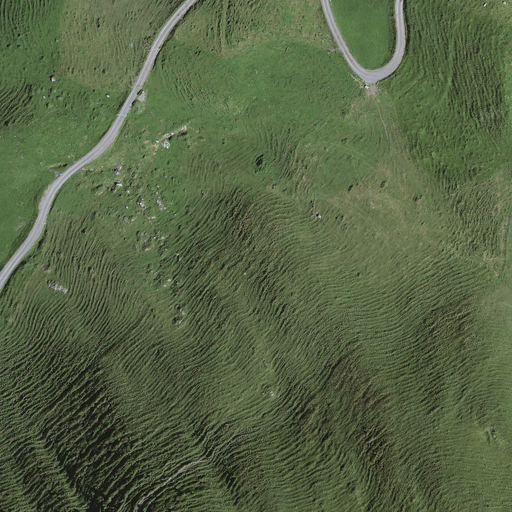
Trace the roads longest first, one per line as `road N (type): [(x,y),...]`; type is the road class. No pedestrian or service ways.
road 1 (track): [(192,0),(163,34),(113,131),(55,188),(0,283)]
road 2 (track): [(398,0),(397,59),(372,75),(352,64),(324,0)]
